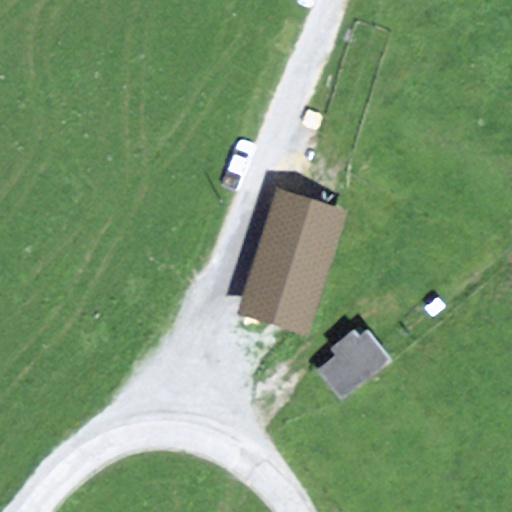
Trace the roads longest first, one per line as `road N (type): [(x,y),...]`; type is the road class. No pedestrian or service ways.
road 1 (unclassified): [(154,432),(337,0)]
road 2 (unclassified): [(154,432),(231,454),(292,511)]
road 3 (unclassified): [(32,511),(74,467),(154,432)]
